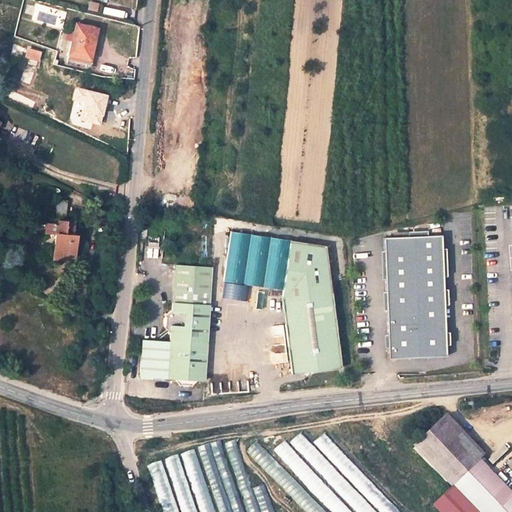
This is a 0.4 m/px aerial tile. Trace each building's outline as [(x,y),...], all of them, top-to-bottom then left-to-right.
[(96,30),(75,24),(68,55),(89,59),(96,30)] [(40,53),(28,49),(24,58),(37,63),(40,53)] [(46,223),(50,223),(57,224),(58,220),(66,221),(67,202),(46,200),(44,223),(46,223)] [(73,236),(74,221),(66,221),(58,220),(57,224),(50,223),(50,235),(55,235),(53,259),(65,260),(66,257),(74,258),(76,237),(73,236)] [(282,291),(291,241),(230,233),(223,279),(282,291)] [(442,235),(384,237),(389,359),(447,356),(442,235)] [(291,241),(282,291),(282,292),(331,289),(325,246),(291,241)] [(175,284),(173,300),(173,301),(211,303),(211,297),(212,291),(213,267),(213,265),(176,263),(176,264),(175,284)] [(310,372),(342,368),(331,289),(282,292),(280,300),(291,374),(303,372),(310,372)] [(208,341),(211,303),(173,301),(173,307),(166,314),(164,327),(171,333),(171,339),(208,341)] [(206,379),(208,341),(171,339),(143,337),(141,375),(175,377),(181,385),(192,386),(199,379),(206,379)] [(452,489),(479,461),(441,422),(413,449),(452,489)] [(511,511),(511,494),(479,461),(452,489),(475,511),(511,511)] [(475,511),(452,489),(432,509),(435,511),(475,511)]
